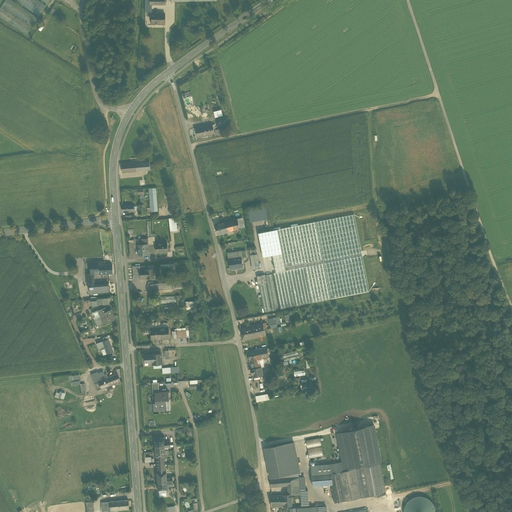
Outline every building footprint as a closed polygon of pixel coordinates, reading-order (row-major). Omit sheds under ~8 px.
[(39,17),(13,0),(5,0),(0,8),(0,16),(27,35),(39,17)] [(47,5),(39,0),(15,0),(39,16),(47,5)] [(165,13),(151,13),(151,23),(165,23),(165,13)] [(222,108),(214,110),(216,116),(224,114),(222,108)] [(216,129),(215,124),(196,127),(197,136),(214,133),(213,129),(216,129)] [(150,161),(135,162),(135,161),(133,161),(133,162),(128,162),(129,170),(150,168),(150,164),(150,161)] [(156,187),(149,188),(151,207),(151,211),(158,210),(156,187)] [(249,209),(251,220),(270,217),(268,206),(249,209)] [(355,213),(278,228),(286,269),(305,266),(312,301),(331,297),(369,290),(366,275),(355,213)] [(237,218),(215,224),(217,234),(218,234),(228,231),(228,234),(234,232),(233,229),(239,227),(240,227),(237,218)] [(276,271),(286,269),(278,228),(258,231),(263,256),(273,254),(276,271)] [(167,242),(156,243),(157,252),(167,251),(167,247),(167,242)] [(147,243),(138,244),(138,254),(147,254),(147,243)] [(257,248),(250,249),(253,268),(259,268),(257,248)] [(241,250),(228,252),(229,258),(241,256),(246,255),(245,250),(241,250)] [(241,256),(229,258),(230,268),(242,266),(241,256)] [(99,273),(98,260),(90,261),(91,273),(87,273),(87,280),(94,280),(94,273),(99,273)] [(99,273),(113,272),(112,263),(105,264),(104,260),(98,260),(99,273)] [(149,264),(140,265),(140,277),(147,277),(146,268),(149,268),(149,264)] [(276,271),(273,272),(280,307),(312,301),(305,266),(286,269),(276,271)] [(149,268),(146,268),(147,277),(154,277),(154,268),(149,268)] [(272,273),(265,274),(272,309),(279,308),(272,273)] [(265,274),(257,275),(259,282),(266,281),(266,279),(266,278),(265,274)] [(256,276),(249,277),(256,313),(263,311),(256,276)] [(177,280),(175,280),(176,286),(176,288),(186,287),(185,279),(177,280)] [(164,281),(154,282),(154,283),(153,283),(154,289),(172,287),(171,281),(170,281),(164,281)] [(266,281),(259,282),(264,311),(271,310),(266,281)] [(94,283),(89,283),(89,284),(90,292),(109,290),(108,282),(94,283)] [(197,300),(186,300),(186,308),(197,307),(197,300)] [(111,309),(107,311),(105,307),(99,309),(101,316),(103,322),(114,318),(111,309)] [(94,318),(95,318),(101,316),(99,309),(92,312),(94,318)] [(103,322),(101,316),(95,318),(97,324),(103,322)] [(253,325),(240,327),(241,333),(257,330),(256,324),(253,324),(253,325)] [(164,327),(161,327),(161,337),(161,338),(169,337),(168,326),(164,326),(164,327)] [(161,327),(151,327),(152,338),(161,337),(161,327)] [(257,330),(241,333),(242,339),(249,337),(249,338),(265,335),(264,328),(257,330)] [(102,340),(97,342),(99,350),(106,347),(108,353),(113,351),(109,338),(104,339),(105,341),(103,341),(102,340)] [(267,346),(247,350),(251,368),(258,366),(257,364),(264,363),(263,357),(269,356),(267,346)] [(297,349),(283,353),(284,360),(299,356),(297,349)] [(161,352),(152,353),(144,354),(145,361),(148,361),(149,364),(154,363),(162,363),(161,352)] [(258,366),(251,368),(253,376),(260,374),(259,371),(259,370),(258,366)] [(103,370),(98,372),(98,370),(91,373),(98,389),(106,386),(108,389),(114,387),(112,384),(121,380),(118,372),(109,376),(107,377),(106,373),(107,373),(107,372),(105,373),(103,370)] [(166,399),(170,398),(169,390),(159,391),(155,391),(156,399),(166,399)] [(167,408),(166,399),(156,399),(156,402),(154,402),(154,409),(167,408)] [(344,470),(380,463),(382,463),(375,424),(337,431),(342,460),(344,470)] [(164,435),(155,436),(155,444),(164,443),(164,440),(164,435)] [(321,437),(306,438),(307,446),(322,444),(321,437)] [(165,446),(164,440),(164,443),(155,444),(156,450),(165,449),(165,446)] [(294,441),(284,443),(291,476),(299,475),(299,474),(298,471),(300,470),(294,441)] [(284,443),(264,447),(270,477),(291,476),(284,443)] [(308,448),(310,457),(324,454),(323,445),(308,448)] [(165,449),(156,450),(157,463),(167,463),(167,462),(166,462),(165,453),(165,449)] [(331,462),(311,464),(312,474),(331,473),(332,473),(344,470),(342,460),(331,462)] [(167,463),(157,463),(158,477),(167,476),(166,463),(167,463)] [(344,470),(332,473),(332,483),(331,483),(335,502),(386,493),(380,463),(344,470)] [(331,473),(312,474),(312,484),(331,483),(332,483),(332,473),(331,473)] [(299,475),(291,476),(291,484),(291,493),(299,493),(299,489),(299,475)] [(168,485),(167,479),(167,476),(158,477),(158,483),(167,482),(167,485),(168,485)] [(291,476),(270,477),(271,486),(288,484),(291,484),(291,476)] [(253,479),(246,480),(247,492),(254,491),(253,479)] [(167,482),(158,483),(159,491),(167,490),(168,490),(168,485),(167,485),(167,482)] [(308,488),(299,489),(299,493),(301,493),(302,504),(309,504),(308,488)] [(288,493),(271,494),(272,505),(291,504),(291,493),(288,493)] [(422,497),(418,497),(413,498),(409,500),(407,504),(405,508),(404,511),(435,511),(435,508),(433,504),(430,500),(426,498),(422,497)] [(129,498),(110,500),(111,509),(129,507),(129,498)] [(93,500),(86,501),(88,511),(95,510),(93,500)] [(199,510),(198,501),(194,502),(195,508),(189,509),(190,511),(199,510)]
